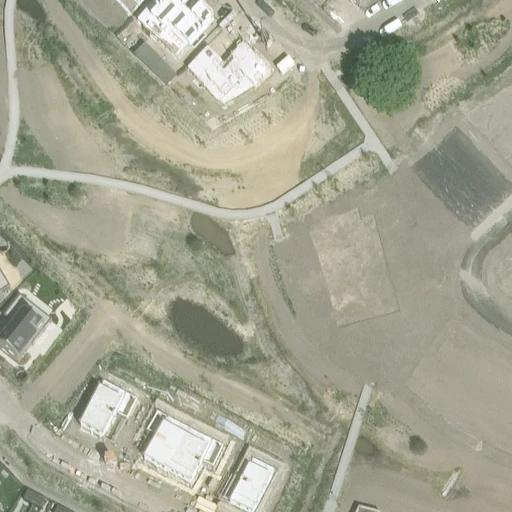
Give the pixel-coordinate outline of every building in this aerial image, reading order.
[(114,0),(128,13),(127,14),(129,16),(144,0),(114,0)] [(157,0),(136,22),(176,62),(208,29),(208,30),(210,28),(210,27),(216,20),(200,4),(201,3),(198,0),(157,0)] [(208,48),(186,71),(187,72),(188,72),(204,87),(208,83),(224,99),(244,79),(253,88),(252,89),(254,90),(273,71),(271,70),(270,70),(261,62),(262,61),(260,60),(243,44),(224,64),(209,50),(210,49),(208,48)] [(147,48),(138,58),(168,88),(177,78),(169,70),(174,66),(167,60),(163,64),(147,48)] [(511,82),(510,80),(503,85),(510,95),(511,93),(511,82)] [(498,132),(488,141),(505,158),(511,151),(511,131),(504,139),(498,132)] [(0,295),(10,289),(0,272),(0,295)] [(14,326),(0,344),(0,348),(18,363),(32,346),(33,347),(52,323),(20,297),(4,318),(14,326)] [(104,383),(80,430),(104,442),(117,417),(128,422),(139,401),(104,383)] [(156,437),(143,462),(166,475),(167,473),(191,428),(157,410),(146,432),(156,437)] [(191,428),(167,473),(190,485),(203,461),(213,467),(224,445),(191,428)] [(242,481),(229,507),(238,511),(256,511),(277,473),(242,455),(231,476),(242,481)] [(28,492),(24,501),(33,506),(37,497),(28,492)] [(37,497),(33,506),(42,511),(46,502),(37,497)]
